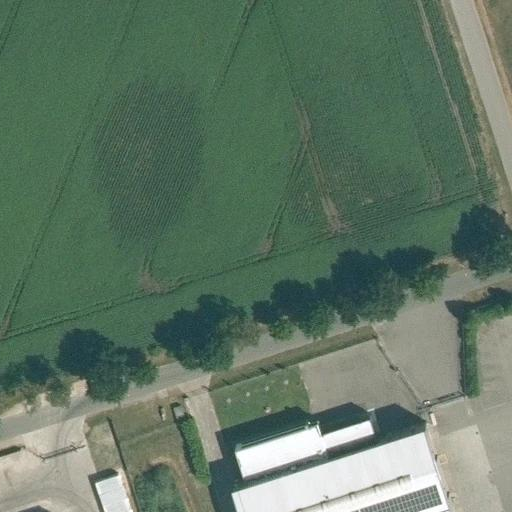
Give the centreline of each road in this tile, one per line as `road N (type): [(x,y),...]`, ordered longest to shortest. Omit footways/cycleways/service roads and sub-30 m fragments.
road 1 (residential): [(511,267),(0,428)]
road 2 (residential): [(455,0),(511,164)]
